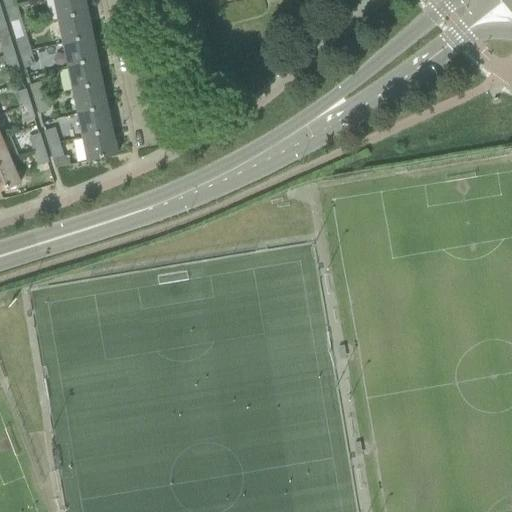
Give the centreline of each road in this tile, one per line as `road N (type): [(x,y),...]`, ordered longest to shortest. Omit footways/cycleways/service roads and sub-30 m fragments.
road 1 (tertiary): [(0,259),(154,210),(320,119)]
road 2 (tertiary): [(320,119),(496,0)]
road 3 (tertiary): [(452,0),(320,119)]
road 4 (residential): [(116,0),(142,133)]
